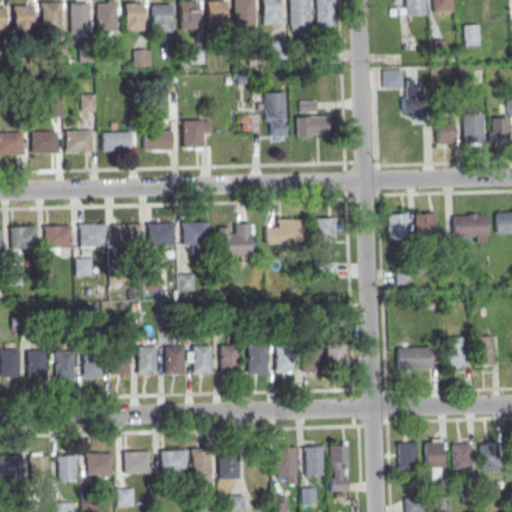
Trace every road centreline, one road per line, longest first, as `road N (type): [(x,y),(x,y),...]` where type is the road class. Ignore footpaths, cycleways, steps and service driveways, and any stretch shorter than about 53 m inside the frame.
road 1 (residential): [(354,0),(375,511)]
road 2 (residential): [(511,403),(0,417)]
road 3 (residential): [(511,176),(0,190)]
